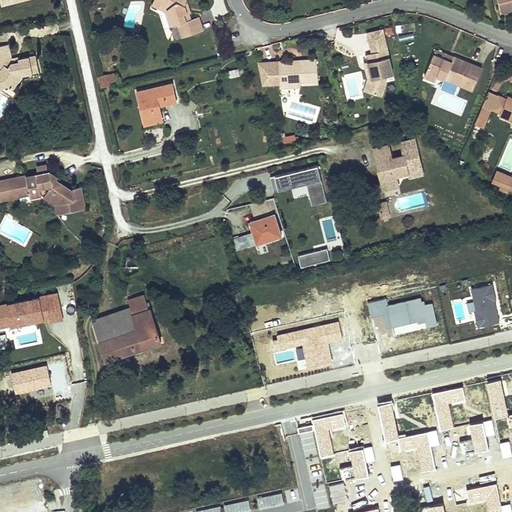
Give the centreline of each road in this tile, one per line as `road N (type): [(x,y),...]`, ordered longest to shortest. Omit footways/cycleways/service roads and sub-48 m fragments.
road 1 (residential): [(63,462),(511,360)]
road 2 (residential): [(234,0),(265,29),(410,3),(511,38)]
